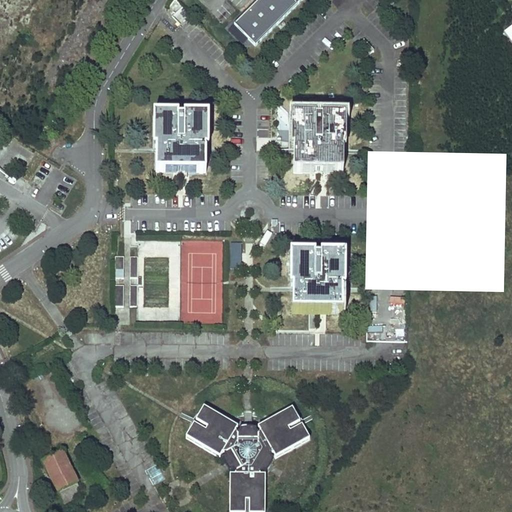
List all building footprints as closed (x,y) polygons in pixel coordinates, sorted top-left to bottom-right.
[(259,0),(232,26),(245,40),(253,48),(303,0),(259,0)] [(245,40),(232,26),(225,32),(238,46),(245,40)] [(156,173),(166,173),(166,171),(197,171),(197,173),(206,174),(206,149),(206,133),(209,133),(208,117),(185,116),(185,121),(178,121),(178,117),(155,116),(154,133),(157,133),(157,149),(156,173)] [(294,174),(303,174),(303,171),(334,172),(334,174),(342,174),(342,150),(343,134),(345,134),(345,117),(322,117),(322,122),(315,122),(315,117),(292,117),(292,134),(294,134),(294,150),(294,174)] [(131,255),(143,257),(145,236),(132,235),(131,255)] [(241,270),(241,246),(231,245),(231,270),(241,270)] [(333,309),(334,312),(342,312),(342,288),(342,271),(344,271),(344,255),(321,254),(321,259),(314,259),(314,255),(291,254),(291,271),(293,271),(293,287),(292,311),(302,312),(302,309),(333,309)] [(124,257),(115,257),(115,278),(124,278),(124,257)] [(124,286),(115,286),(115,307),(124,307),(124,286)] [(237,427),(204,408),(186,438),(220,458),(223,454),(227,457),(227,460),(229,464),(231,468),(233,469),(236,473),(236,476),(231,476),(230,511),(265,511),(266,477),(261,477),(261,471),(263,469),(266,466),(268,462),(269,457),(274,455),(276,459),(310,439),(292,409),(258,428),(260,432),(257,435),(252,433),(248,433),(244,433),(239,434),(235,432),(237,427)] [(83,494),(62,453),(43,462),(64,504),(83,494)]
